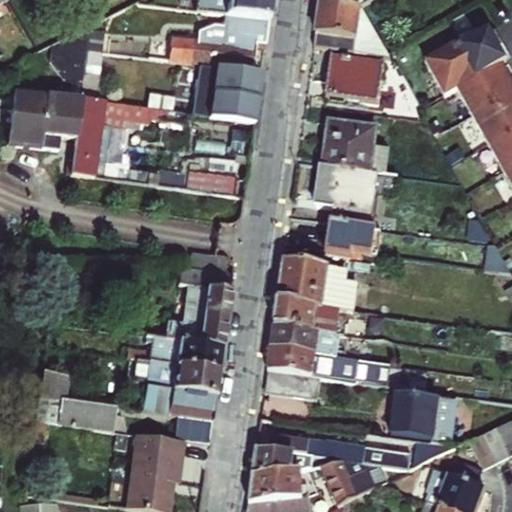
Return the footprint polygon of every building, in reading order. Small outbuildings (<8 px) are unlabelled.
[(179,0),(177,19),(206,24),(250,30),(252,15),(253,5),(218,0),(179,0)] [(304,0),(304,10),(345,14),(368,0),(304,0)] [(297,59),(339,64),(345,14),(304,10),(300,33),(297,59)] [(206,24),(205,34),(195,33),(181,38),(179,47),(154,43),(151,69),(183,74),(235,82),(239,54),(247,55),(248,51),(250,30),(206,24)] [(73,32),(70,57),(83,59),(86,34),(73,32)] [(487,35),(505,68),(510,65),(492,32),(487,35)] [(459,51),(426,69),(445,102),(458,94),(477,84),(505,68),(487,35),(459,51)] [(459,51),(456,46),(424,64),(426,69),(459,51)] [(83,59),(70,57),(67,82),(79,84),(83,59)] [(511,80),(505,68),(477,84),(458,94),(511,190),(511,80)] [(364,113),(368,76),(316,69),(314,88),(312,106),(364,113)] [(242,94),(243,83),(235,82),(183,74),(182,86),(200,88),(198,102),(240,109),(242,94)] [(58,152),(64,107),(0,97),(0,152),(40,158),(41,149),(58,152)] [(179,112),(174,112),(173,123),(236,133),(238,121),(240,109),(198,102),(180,99),(179,112)] [(58,152),(54,183),(77,186),(82,146),(86,120),(87,110),(64,107),(58,152)] [(149,128),(150,120),(87,110),(86,120),(149,128)] [(357,138),(310,132),(307,154),(304,176),(352,182),(357,138)] [(97,175),(95,189),(121,192),(123,179),(97,175)] [(320,220),(318,235),(349,238),(356,183),(352,182),(304,176),(301,201),(299,217),(320,220)] [(180,200),(227,206),(228,197),(229,187),(182,181),(180,200)] [(365,240),(349,238),(318,235),(314,234),(312,250),(310,263),(328,265),(328,261),(362,265),(365,240)] [(263,313),(307,318),(312,277),(309,276),(310,263),(270,258),(265,301),(263,313)] [(182,279),(217,283),(217,277),(218,272),(218,270),(216,267),(213,265),(184,261),(182,279)] [(320,285),(321,278),(312,277),(307,318),(326,321),(336,322),(340,293),(327,292),(328,286),(320,285)] [(212,315),(217,283),(182,279),(173,278),(168,316),(166,332),(140,328),(131,327),(129,344),(164,349),(207,355),(212,315)] [(140,328),(166,332),(168,316),(142,313),(140,328)] [(326,321),(307,318),(263,313),(261,326),(259,339),(323,346),(326,321)] [(113,341),(129,344),(131,327),(115,325),(113,341)] [(109,338),(110,329),(103,328),(101,337),(109,338)] [(328,346),(323,346),(259,339),(258,351),(256,362),(325,369),(328,346)] [(162,362),(135,359),(133,369),(204,379),(205,368),(207,355),(164,349),(162,362)] [(325,369),(256,362),(255,372),(254,383),(258,384),(306,389),(376,398),(379,375),(325,369)] [(133,369),(127,419),(162,425),(197,430),(201,404),(204,379),(133,369)] [(27,376),(23,404),(46,407),(51,408),(55,380),(27,376)] [(255,405),(303,411),(306,389),(258,384),(256,394),(255,405)] [(443,457),(448,411),(383,403),(377,448),(443,457)] [(42,431),(97,440),(101,416),(51,408),(46,407),(42,431)] [(511,425),(510,422),(497,429),(510,456),(511,455),(511,425)] [(196,439),(197,430),(162,425),(158,449),(172,452),(194,455),(196,439)] [(510,456),(497,429),(483,436),(497,463),(510,456)] [(483,436),(470,443),(483,470),(497,463),(483,436)] [(457,450),(470,476),(483,470),(470,443),(457,450)] [(158,449),(122,444),(111,511),(157,511),(161,488),(166,489),(167,481),(172,452),(158,449)] [(256,454),(254,463),(279,466),(315,470),(340,472),(350,474),(396,479),(398,464),(324,455),(315,459),(315,453),(257,446),(256,454)] [(254,463),(243,462),(241,475),(239,491),(276,485),(279,466),(254,463)] [(469,482),(444,473),(439,487),(464,496),(469,482)] [(314,477),(308,479),(323,511),(334,511),(396,479),(350,474),(355,481),(338,488),(332,474),(314,477)] [(465,511),(470,498),(464,496),(439,487),(423,481),(411,511),(465,511)] [(286,483),(276,485),(239,491),(237,508),(236,511),(296,511),(296,508),(289,508),(286,483)] [(349,511),(352,511),(379,511),(383,504),(369,499),(349,511)]
